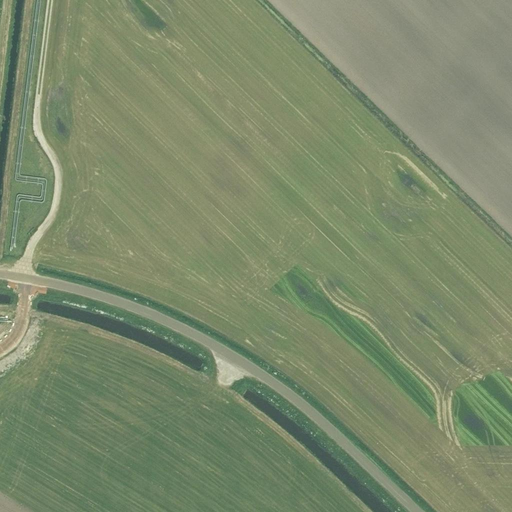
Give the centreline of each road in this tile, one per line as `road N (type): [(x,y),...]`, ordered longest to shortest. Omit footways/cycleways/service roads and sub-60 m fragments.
road 1 (unclassified): [(417,511),(290,396),(204,339),(94,294),(0,274)]
road 2 (track): [(50,0),(36,124),(57,166),(57,191),(22,277)]
